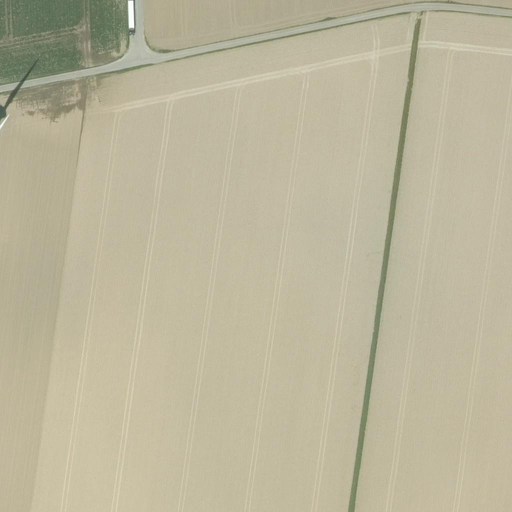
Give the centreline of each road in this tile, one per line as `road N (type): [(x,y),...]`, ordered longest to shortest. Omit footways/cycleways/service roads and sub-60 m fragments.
road 1 (track): [(0,91),(419,5),(511,15)]
road 2 (track): [(419,5),(351,511)]
